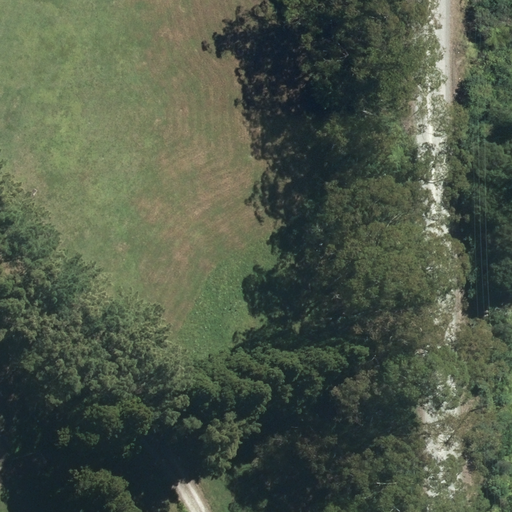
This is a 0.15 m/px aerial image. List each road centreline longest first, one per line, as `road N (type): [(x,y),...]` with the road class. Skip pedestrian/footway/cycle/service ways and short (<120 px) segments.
road 1 (unclassified): [(445,511),(430,0)]
road 2 (unknown): [(191,511),(155,450),(0,299)]
